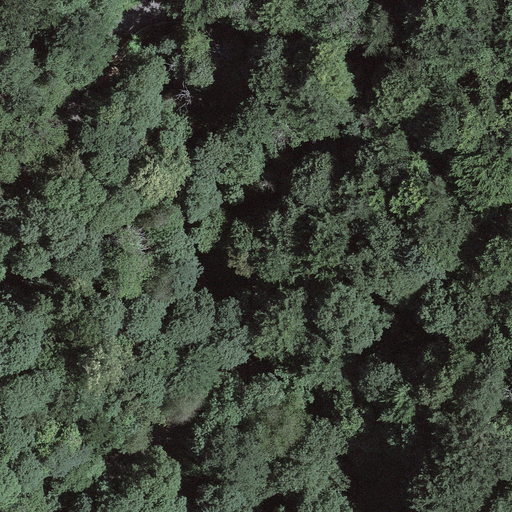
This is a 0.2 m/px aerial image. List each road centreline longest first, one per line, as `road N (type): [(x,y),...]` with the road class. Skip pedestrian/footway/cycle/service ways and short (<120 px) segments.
road 1 (unclassified): [(0,279),(27,235),(104,50),(141,10),(185,7),(278,39),(466,82),(511,84)]
road 2 (unclassified): [(364,511),(332,422),(302,388),(274,372),(231,383),(196,420),(57,511)]
road 3 (track): [(81,101),(45,123),(0,214)]
